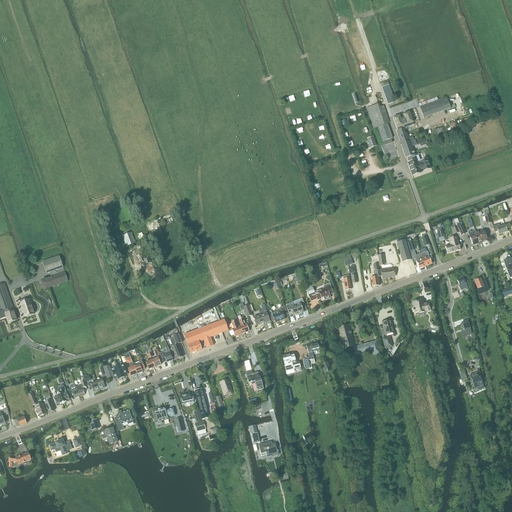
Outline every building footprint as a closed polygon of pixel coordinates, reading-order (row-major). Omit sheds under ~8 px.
[(389,85),(382,88),(388,105),(392,103),(393,103),(391,96),(393,95),(389,85)] [(418,104),(424,119),(451,109),(446,97),(438,100),(437,98),(418,104)] [(367,108),(366,109),(367,109),(373,129),(374,129),(375,128),(378,127),(383,142),(385,146),(392,143),(391,139),(392,139),(387,124),(389,123),(383,106),(380,107),(379,104),(367,108)] [(396,131),(406,158),(407,158),(409,163),(408,163),(412,176),(421,173),(420,170),(423,169),(424,171),(430,169),(427,159),(420,161),(421,163),(418,164),(416,160),(415,156),(419,155),(418,154),(415,155),(412,147),(416,145),(415,140),(414,141),(413,138),(409,139),(405,128),(414,125),(413,123),(409,112),(400,115),(393,118),(397,129),(398,128),(399,130),(396,131)] [(370,148),(376,146),(376,145),(373,137),(367,139),(370,147),(370,148)] [(488,210),(483,212),(486,225),(492,223),(488,210)] [(157,235),(163,233),(159,222),(170,219),(169,215),(146,223),(148,232),(147,232),(148,235),(150,234),(150,235),(157,233),(157,235)] [(162,227),(173,222),(172,218),(160,223),(162,227)] [(461,222),(456,224),(457,226),(458,228),(459,232),(461,236),(466,234),(462,226),(461,222)] [(500,227),(499,224),(493,227),(495,233),(498,232),(499,235),(507,232),(505,225),(500,227)] [(476,233),(480,243),(487,240),(483,230),(476,233)] [(471,231),(468,232),(469,236),(473,246),(480,243),(476,233),(475,231),(471,233),(471,231)] [(126,247),(136,244),(132,233),(122,236),(126,247)] [(449,238),(451,245),(445,247),(447,253),(460,250),(459,243),(457,243),(456,236),(449,238)] [(404,237),(396,239),(403,262),(411,260),(404,237)] [(122,248),(113,251),(116,261),(126,258),(122,248)] [(427,252),(414,257),(415,259),(419,269),(432,264),(428,254),(427,252)] [(46,274),(63,268),(59,256),(42,262),(46,274)] [(508,274),(511,273),(511,263),(511,259),(503,261),(508,274)] [(381,273),(380,271),(380,270),(379,270),(378,264),(374,265),(376,277),(371,278),(372,287),(379,286),(378,277),(381,277),(380,273),(381,273)] [(380,271),(381,273),(382,279),(395,277),(394,269),(380,271)] [(43,290),(68,281),(65,273),(40,281),(43,290)] [(345,291),(351,290),(349,275),(343,276),(345,291)] [(463,277),(457,280),(460,286),(459,286),(461,290),(467,288),(466,284),(465,284),(463,277)] [(481,279),(474,281),(478,290),(477,290),(479,295),(489,291),(486,280),(482,282),(481,279)] [(4,284),(0,285),(0,302),(3,310),(0,311),(0,319),(2,319),(6,317),(8,323),(17,320),(4,284)] [(318,291),(321,299),(323,298),(324,301),(326,300),(327,300),(329,300),(329,298),(331,298),(330,295),(334,294),(330,284),(323,286),(324,288),(318,291)] [(321,299),(318,291),(315,292),(313,289),(312,287),(306,289),(307,291),(306,292),(310,302),(317,299),(317,301),(321,299)] [(502,298),(508,296),(511,294),(511,290),(511,288),(506,290),(500,292),(502,298)] [(30,300),(21,303),(25,317),(34,314),(33,310),(34,310),(35,309),(35,308),(35,307),(34,306),(33,306),(32,306),(30,300)] [(414,312),(415,311),(415,314),(424,312),(430,311),(428,303),(423,304),(422,300),(413,302),(414,307),(413,307),(413,308),(412,308),(412,309),(412,310),(412,311),(413,311),(414,312)] [(295,305),(298,314),(304,312),(303,311),(306,309),(303,301),(299,302),(300,303),(295,305)] [(249,305),(244,307),(245,310),(244,311),(247,317),(252,315),(249,305)] [(289,306),(286,307),(289,314),(292,313),(293,315),(293,316),(298,314),(295,305),(290,307),(289,306)] [(276,323),(285,320),(284,316),(287,315),(285,307),(280,309),(281,312),(273,315),(276,323)] [(266,323),(270,322),(266,312),(253,317),(256,326),(265,322),(266,323)] [(239,320),(238,321),(241,326),(240,326),(243,334),(249,332),(246,324),(245,324),(243,319),(242,318),(239,320)] [(218,322),(222,333),(228,331),(224,320),(218,322)] [(381,330),(382,336),(393,333),(390,320),(382,322),(384,329),(381,330)] [(462,324),(460,325),(462,330),(463,329),(463,331),(461,332),(463,336),(466,335),(471,333),(471,332),(470,328),(469,327),(470,327),(471,327),(469,322),(468,322),(467,320),(464,321),(465,323),(462,324)] [(233,330),(229,332),(231,336),(234,335),(235,337),(243,334),(240,326),(238,327),(236,322),(235,322),(235,321),(231,322),(232,323),(231,323),(233,329),(232,329),(233,330)] [(211,338),(222,333),(218,322),(184,335),(191,354),(213,345),(211,338)] [(349,325),(336,328),(337,330),(340,341),(339,341),(340,346),(342,346),(343,350),(351,347),(353,347),(355,356),(373,351),(374,355),(379,354),(376,341),(355,347),(349,325)] [(179,334),(173,337),(176,345),(182,343),(182,342),(179,335),(179,334)] [(390,337),(382,339),(385,349),(386,349),(393,347),(390,337)] [(306,370),(312,369),(311,365),(315,364),(313,355),(320,353),(318,343),(306,346),(308,355),(306,356),(307,360),(303,361),(304,362),(303,362),(305,369),(306,370)] [(179,345),(171,348),(176,360),(184,357),(179,345)] [(166,351),(160,354),(160,355),(163,361),(166,360),(167,363),(173,361),(168,347),(165,348),(166,351)] [(294,354),(282,357),(286,372),(294,370),(301,368),(299,362),(296,363),(294,354)] [(130,357),(125,359),(127,364),(128,363),(129,365),(130,368),(128,369),(131,377),(137,375),(134,367),(133,364),(130,357)] [(152,360),(155,368),(161,366),(158,358),(152,360)] [(134,367),(137,375),(143,372),(142,369),(144,368),(141,360),(138,362),(140,365),(134,367)] [(148,370),(155,368),(152,360),(146,363),(148,370)] [(103,368),(105,372),(107,379),(113,377),(109,365),(103,368)] [(117,366),(122,380),(125,378),(124,378),(125,378),(124,375),(125,374),(126,374),(123,365),(121,366),(120,366),(117,366)] [(122,380),(117,366),(114,368),(114,369),(111,370),(114,378),(116,378),(117,378),(118,380),(119,380),(119,381),(122,380)] [(253,374),(252,371),(246,372),(249,384),(252,383),(252,385),(255,384),(257,391),(263,389),(261,382),(261,380),(260,380),(258,372),(253,374)] [(477,373),(470,375),(471,381),(472,381),(473,382),(472,383),(474,390),(477,389),(478,391),(484,389),(481,380),(480,380),(477,373)] [(96,382),(99,390),(105,388),(104,386),(107,385),(105,378),(102,380),(96,382)] [(224,397),(233,394),(228,380),(220,382),(224,397)] [(93,392),(99,390),(96,382),(91,384),(91,383),(88,385),(90,391),(92,390),(93,392)] [(75,385),(69,387),(71,395),(73,394),(74,399),(79,397),(76,387),(75,385)] [(57,397),(54,398),(56,405),(57,405),(60,403),(60,404),(66,402),(66,401),(69,400),(64,386),(60,388),(63,393),(59,395),(57,396),(57,397)] [(81,386),(76,387),(79,397),(84,395),(81,386)] [(195,391),(196,398),(202,420),(210,418),(202,389),(195,391)] [(32,393),(28,395),(33,406),(36,404),(37,406),(36,406),(40,417),(46,414),(42,404),(41,402),(38,404),(37,404),(32,393)] [(190,395),(189,394),(180,396),(182,404),(194,401),(192,394),(190,395)] [(49,413),(54,411),(50,399),(51,399),(49,395),(44,397),(46,402),(45,403),(49,413)] [(220,395),(215,397),(219,409),(224,408),(220,395)] [(158,407),(152,409),(155,421),(156,421),(156,423),(162,421),(161,419),(170,417),(169,415),(177,412),(175,405),(167,407),(167,404),(161,406),(158,407)] [(0,413),(0,414),(0,413),(0,425),(5,423),(3,417),(9,415),(7,408),(0,411),(0,413)] [(119,417),(115,418),(118,428),(123,426),(122,424),(127,423),(128,425),(133,423),(133,420),(134,420),(130,410),(118,414),(119,417)] [(198,410),(193,412),(196,423),(195,424),(194,424),(197,432),(198,435),(198,436),(206,434),(205,430),(206,430),(204,421),(201,422),(198,410)] [(182,416),(177,418),(179,424),(178,425),(179,428),(185,427),(182,416)] [(17,420),(14,421),(16,427),(17,428),(27,424),(26,422),(24,417),(17,420)] [(89,422),(92,431),(99,429),(96,420),(93,421),(89,422)] [(118,443),(115,436),(115,434),(117,433),(116,430),(114,431),(113,428),(105,431),(100,433),(103,440),(107,439),(109,446),(118,443)] [(257,433),(251,434),(254,444),(260,443),(257,433)] [(79,439),(73,441),(76,448),(82,446),(79,439)] [(50,446),(52,451),(55,450),(56,453),(61,451),(62,456),(68,454),(67,451),(71,450),(69,442),(64,444),(63,440),(56,443),(56,444),(50,446)] [(272,445),(272,442),(259,445),(262,457),(272,455),(272,457),(279,455),(278,451),(277,451),(275,444),(272,445)] [(31,461),(28,453),(15,459),(9,458),(9,461),(9,462),(9,463),(9,467),(12,468),(13,463),(12,463),(12,462),(16,463),(17,462),(18,466),(31,461)]
